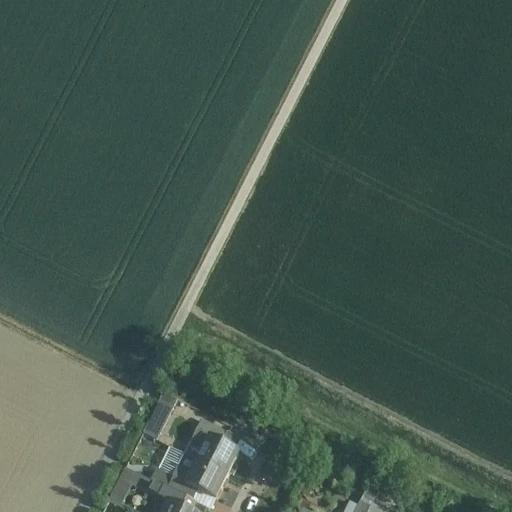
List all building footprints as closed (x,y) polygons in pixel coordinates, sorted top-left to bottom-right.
[(144,434),(143,437),(154,443),(162,427),(150,421),(144,434)] [(185,457),(185,458),(227,480),(238,457),(220,448),(226,436),(202,423),(191,445),(203,452),(197,464),(185,457)] [(167,492),(187,502),(192,505),(198,494),(215,503),(227,480),(185,458),(178,470),(167,491),(167,492)] [(157,471),(151,483),(156,485),(164,489),(170,478),(157,471)] [(146,480),(144,484),(145,494),(150,497),(158,501),(155,506),(156,511),(182,511),(187,502),(167,492),(167,491),(164,489),(156,485),(151,483),(146,480)]
